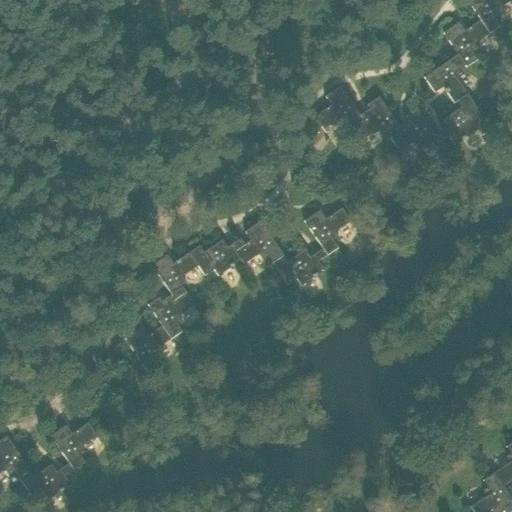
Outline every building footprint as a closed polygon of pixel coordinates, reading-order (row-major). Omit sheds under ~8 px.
[(465,0),(479,21),(488,35),(503,25),(496,13),(511,2),(511,1),(511,0),(465,0)] [(442,34),(457,55),(465,68),(476,60),(468,48),(488,35),(479,21),(464,32),(458,23),(442,34)] [(453,105),(456,103),(466,96),(452,76),(465,68),(457,55),(423,78),(433,94),(442,88),(453,105)] [(342,117),(350,128),(362,120),(359,116),(340,87),(324,97),(330,106),(313,117),(322,131),(342,117)] [(447,128),(436,135),(441,142),(449,138),(454,146),(476,131),(472,125),(481,119),(466,96),(456,103),(460,108),(442,121),(447,128)] [(380,128),(388,139),(410,124),(407,120),(397,127),(378,98),(366,105),(369,109),(359,116),(362,120),(350,128),(359,142),(380,128)] [(410,124),(388,139),(397,153),(413,142),(417,148),(424,144),(428,151),(441,142),(436,135),(434,136),(416,109),(404,116),(407,120),(410,124)] [(303,222),(321,250),(327,257),(338,250),(329,237),(350,222),(341,209),(324,220),(319,211),(303,222)] [(250,241),(243,245),(232,253),(239,263),(241,266),(262,252),(269,261),(280,253),(259,222),(244,233),(250,241)] [(187,254),(197,268),(202,276),(212,269),(218,277),(239,263),(232,253),(243,245),(239,239),(226,248),(221,241),(203,253),(199,246),(187,254)] [(287,262),(280,253),(269,261),(271,265),(272,264),(287,285),(294,280),(300,287),(323,271),(318,263),(327,257),(321,250),(309,258),(304,251),(287,262)] [(170,295),(161,302),(163,305),(183,291),(177,282),(197,268),(187,254),(172,264),(166,255),(151,266),(170,295)] [(147,305),(161,326),(171,341),(182,333),(173,320),(194,306),(183,291),(163,305),(161,302),(158,298),(147,305)] [(171,341),(161,326),(145,337),(139,328),(124,339),(146,373),(158,365),(150,354),(171,341)] [(49,437),(68,464),(73,472),(85,463),(77,451),(97,437),(87,423),(71,435),(65,426),(49,437)] [(0,473),(8,468),(13,475),(26,467),(6,437),(0,440),(0,473)] [(511,459),(511,460),(493,474),(502,488),(511,480),(511,443),(504,448),(511,459)] [(33,477),(26,467),(13,475),(31,502),(41,495),(46,502),(70,485),(65,477),(73,472),(68,464),(56,473),(51,465),(33,477)] [(469,508),(471,511),(510,511),(511,511),(511,502),(502,488),(493,474),(481,481),(490,494),(469,508)]
